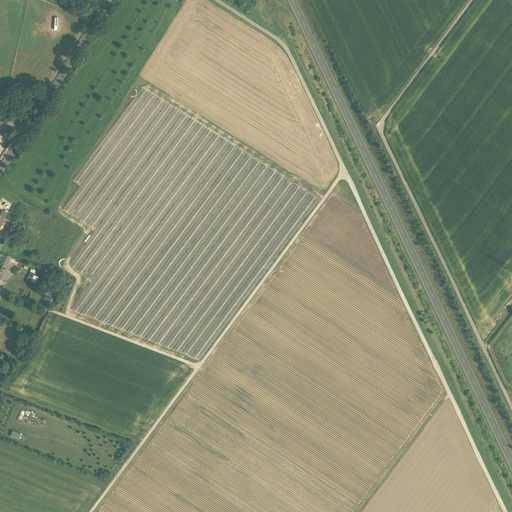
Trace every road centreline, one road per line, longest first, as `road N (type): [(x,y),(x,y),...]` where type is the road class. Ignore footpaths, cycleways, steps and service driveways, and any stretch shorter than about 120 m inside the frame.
road 1 (track): [(216,0),(283,43),(344,170),(90,511)]
road 2 (secondary): [(511,469),(291,0)]
road 3 (track): [(472,0),(383,131),(511,406)]
road 4 (track): [(508,511),(344,170)]
road 5 (track): [(382,481),(198,366),(63,315)]
road 6 (unclassified): [(108,0),(0,171)]
road 7 (track): [(448,393),(360,511)]
